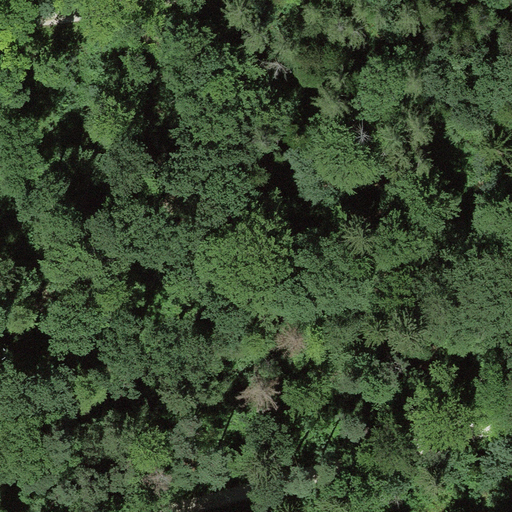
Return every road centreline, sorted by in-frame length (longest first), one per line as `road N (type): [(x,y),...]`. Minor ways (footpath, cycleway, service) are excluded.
road 1 (track): [(170,511),(511,421)]
road 2 (track): [(166,0),(0,23)]
